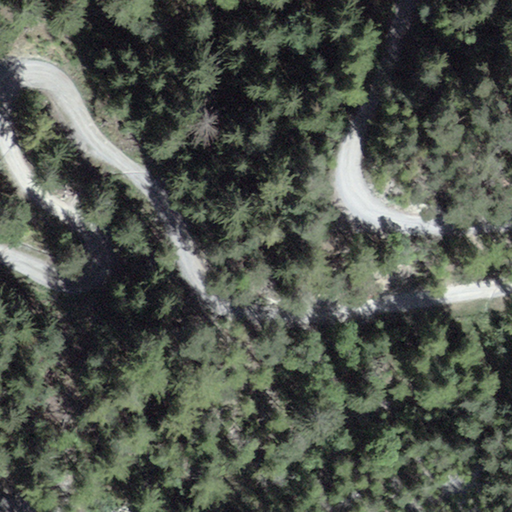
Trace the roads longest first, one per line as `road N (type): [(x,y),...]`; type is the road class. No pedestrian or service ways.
road 1 (track): [(0,256),(61,273),(98,268),(94,244),(32,191),(8,152),(1,101),(24,74),(49,77),(70,102),(87,150),(120,160),(171,225),(182,270),(220,309),(269,322),(315,320),(511,296)]
road 2 (track): [(511,224),(396,224),(361,210),(344,179),(402,0)]
